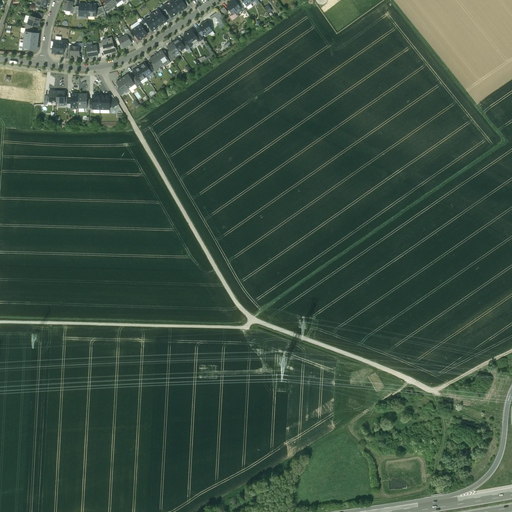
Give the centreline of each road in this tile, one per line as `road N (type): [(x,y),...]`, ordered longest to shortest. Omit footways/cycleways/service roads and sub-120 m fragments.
road 1 (track): [(253,320),(511,139)]
road 2 (track): [(100,67),(253,320)]
road 3 (track): [(0,322),(244,328),(253,320)]
road 4 (track): [(253,320),(438,396)]
road 5 (track): [(388,0),(511,153)]
road 6 (residential): [(216,0),(132,57),(100,67),(43,64)]
road 7 (motorway): [(511,390),(491,471),(424,508)]
